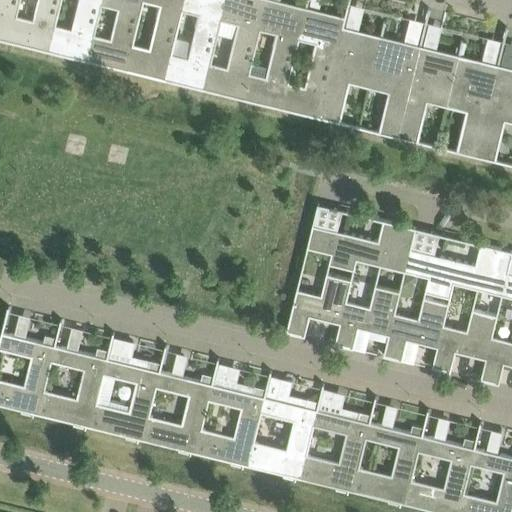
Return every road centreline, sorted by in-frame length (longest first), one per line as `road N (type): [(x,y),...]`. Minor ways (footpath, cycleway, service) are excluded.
road 1 (residential): [(511,409),(5,281)]
road 2 (unclassified): [(216,511),(0,457)]
road 3 (residential): [(324,176),(511,222)]
